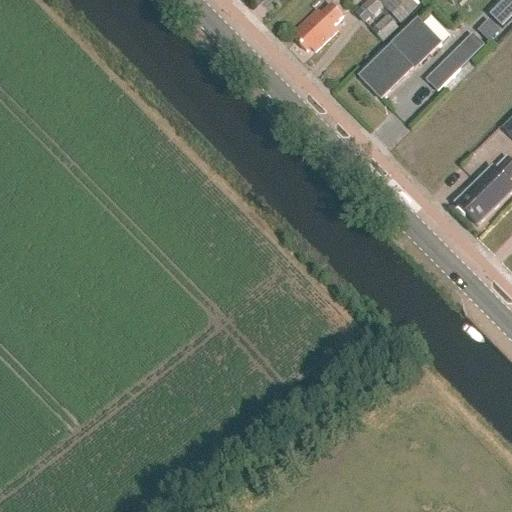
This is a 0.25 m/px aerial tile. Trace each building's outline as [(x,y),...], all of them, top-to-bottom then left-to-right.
[(371,20),(383,7),(392,0),(372,0),(356,15),(365,25),(371,20)] [(392,0),(383,7),(400,25),(417,8),(409,0),(392,0)] [(511,0),(508,0),(490,18),(503,31),(511,21),(511,0)] [(344,19),(333,8),(321,19),(316,15),(296,35),(300,39),(296,43),(308,55),(311,51),(315,55),(336,35),(332,31),(344,19)] [(377,27),(371,20),(365,25),(384,44),(398,30),(387,18),(377,27)] [(381,102),(418,66),(420,68),(442,46),(418,22),(360,80),(381,102)] [(426,84),(437,95),(474,58),(463,47),(449,62),(448,61),(426,84)] [(478,230),(511,196),(511,189),(508,186),(511,182),(511,165),(510,163),(509,164),(507,161),(484,182),(483,180),(456,206),(478,230)]
